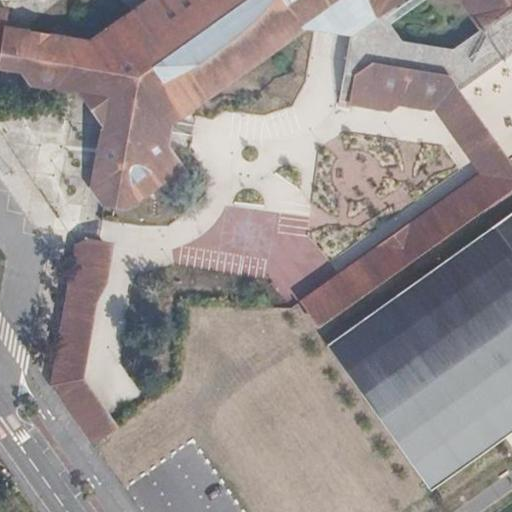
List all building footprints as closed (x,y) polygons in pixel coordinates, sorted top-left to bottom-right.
[(24,57),(32,67),(36,73),(73,80),(78,76),(106,80),(125,109),(122,132),(106,143),(98,183),(110,200),(110,204),(113,206),(135,208),(179,179),(184,157),(164,127),(171,92),(201,96),(215,87),(216,73),(231,76),(246,64),(202,0),(153,0),(100,35),(42,26),(28,37),(24,57)] [(511,0),(202,0),(246,64),(246,49),(264,52),(275,45),(277,30),(294,35),(308,21),(320,24),(365,34),(359,82),(356,101),(374,104),(411,112),(411,108),(451,115),(476,99),(511,74),(511,0)] [(0,72),(3,72),(14,6),(0,4),(0,72)] [(352,321),(511,208),(511,149),(476,99),(451,115),(493,175),(305,306),(308,314),(345,316),(352,321)] [(511,221),(333,350),(438,494),(511,441),(511,221)] [(53,384),(91,445),(113,430),(84,384),(100,301),(108,283),(114,245),(114,244),(85,240),(53,384)]
